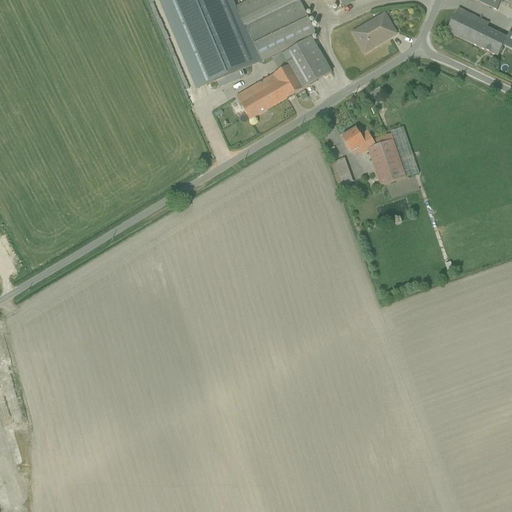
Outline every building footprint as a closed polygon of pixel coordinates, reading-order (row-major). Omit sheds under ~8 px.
[(197,89),(314,36),(298,0),(252,0),(237,7),(233,0),(157,0),(197,89)] [(365,0),(339,0),(344,10),(365,0)] [(511,6),(511,0),(469,0),(497,13),(502,2),(511,6)] [(446,35),(498,59),(503,46),(511,50),(511,30),(506,40),(486,31),(489,25),(458,10),(446,35)] [(363,57),(396,37),(383,15),(350,35),(363,57)] [(252,121),(331,74),(313,41),(272,60),(277,70),(286,69),(237,99),(252,121)] [(379,188),(420,176),(404,129),(374,143),(368,133),(360,138),(355,132),(344,139),(352,154),(359,150),(363,158),(368,154),(379,188)] [(338,166),(347,189),(358,184),(348,161),(338,166)]
